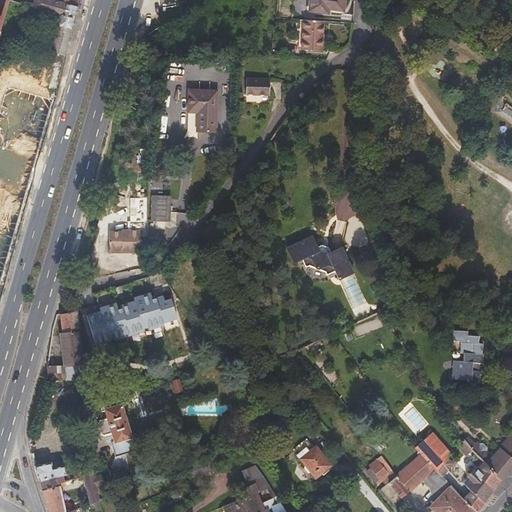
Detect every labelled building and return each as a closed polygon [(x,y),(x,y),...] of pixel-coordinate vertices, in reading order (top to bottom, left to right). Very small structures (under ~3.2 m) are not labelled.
[(34,0),(33,7),(60,15),(50,51),(65,56),(77,7),(56,1),(51,0),(34,0)] [(343,10),(344,0),(310,0),(309,10),(328,13),(328,8),(343,10)] [(322,52),(324,21),(303,20),(301,50),(322,52)] [(269,94),(269,78),(246,78),(246,94),(269,94)] [(0,297),(5,280),(9,268),(14,247),(19,227),(45,133),(54,97),(8,83),(0,113),(0,297)] [(216,132),(217,91),(188,90),(187,112),(197,113),(196,131),(216,132)] [(143,196),(129,195),(129,223),(142,223),(143,196)] [(169,221),(170,196),(151,195),(150,221),(169,221)] [(122,232),(110,232),(110,253),(121,253),(123,251),(131,251),(131,252),(141,252),(141,230),(122,230),(122,232)] [(312,236),(286,248),(293,264),(301,260),(306,258),(311,260),(315,268),(319,270),(328,266),(332,268),(334,272),(338,281),(354,273),(342,247),(331,252),(326,254),(320,252),(318,247),(312,236)] [(322,245),(318,247),(320,252),(326,254),(331,252),(329,247),(322,245)] [(310,266),(315,268),(311,260),(306,258),(301,260),(305,268),(310,266)] [(328,266),(319,270),(325,272),(326,276),(334,272),(332,268),(328,266)] [(385,284),(372,288),(377,303),(390,298),(385,284)] [(88,316),(97,346),(112,342),(111,339),(116,338),(118,345),(129,341),(128,337),(146,331),(145,328),(149,327),(152,334),(163,331),(161,326),(166,325),(165,322),(179,318),(172,298),(166,300),(164,296),(154,299),(151,292),(135,298),(136,301),(122,305),(123,309),(120,310),(118,303),(101,308),(99,303),(93,305),(85,308),(88,316)] [(80,322),(78,309),(61,313),(62,323),(80,322)] [(84,362),(80,322),(62,323),(66,364),(68,364),(84,362)] [(490,373),(482,362),(483,344),(479,343),(479,336),(468,336),(468,331),(453,330),(452,341),(461,341),(460,353),(464,353),(463,361),(453,360),(451,379),(464,380),(474,390),(485,380),(481,372),(490,373)] [(95,377),(93,361),(84,362),(68,364),(69,379),(69,380),(95,377)] [(69,379),(68,364),(66,364),(47,366),(49,381),(69,379)] [(131,436),(121,406),(124,405),(120,390),(97,397),(102,412),(105,411),(107,418),(99,420),(98,424),(101,434),(104,436),(112,434),(114,442),(111,443),(115,457),(111,467),(117,470),(114,475),(124,481),(129,468),(126,454),(139,450),(134,436),(131,436)] [(432,433),(416,447),(421,453),(441,474),(443,477),(448,471),(444,463),(450,453),(432,433)] [(511,465),(511,436),(510,435),(495,450),(493,448),(489,452),(477,440),(475,442),(469,436),(464,441),(485,462),(501,480),(511,465)] [(485,462),(464,441),(461,443),(454,448),(471,465),(474,462),(479,467),(475,471),(473,470),(469,469),(466,472),(466,477),(469,480),(464,485),(470,490),(466,495),(462,490),(459,493),(461,496),(476,511),(477,511),(484,504),(491,491),(501,480),(485,462)] [(330,465),(316,447),(301,460),(315,477),(330,465)] [(441,474),(421,453),(396,476),(410,492),(423,482),(429,488),(433,501),(450,484),(443,477),(441,474)] [(367,471),(376,482),(380,480),(382,482),(382,481),(385,485),(396,476),(381,455),(369,465),(372,468),(367,471)] [(207,456),(188,464),(193,478),(213,470),(207,456)] [(90,504),(99,500),(96,486),(104,484),(102,474),(94,476),(92,467),(91,467),(90,463),(85,464),(80,465),(81,467),(75,469),(72,457),(63,459),(65,465),(59,467),(57,461),(35,466),(36,470),(39,480),(53,477),(76,472),(83,469),(84,476),(90,504)] [(285,511),(255,465),(243,471),(249,486),(241,489),(246,500),(240,502),(239,500),(224,506),(226,511),(285,511)] [(83,469),(76,472),(53,477),(39,480),(42,491),(59,485),(84,476),(83,469)] [(398,494),(402,499),(403,498),(410,492),(396,476),(385,485),(380,489),(390,500),(398,494)] [(459,493),(450,484),(433,501),(428,506),(434,511),(476,511),(461,496),(459,493)] [(66,511),(59,485),(42,491),(48,511),(66,511)] [(390,500),(394,505),(402,499),(398,494),(390,500)]
